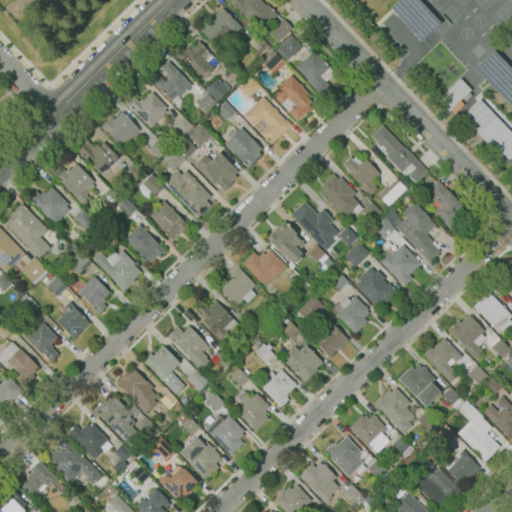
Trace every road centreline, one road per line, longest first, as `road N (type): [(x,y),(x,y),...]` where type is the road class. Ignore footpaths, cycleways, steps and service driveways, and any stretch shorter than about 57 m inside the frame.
road 1 (residential): [(381,83),(0,450)]
road 2 (residential): [(511,222),(216,511)]
road 3 (residential): [(511,218),(301,0)]
road 4 (secondary): [(0,165),(169,0)]
